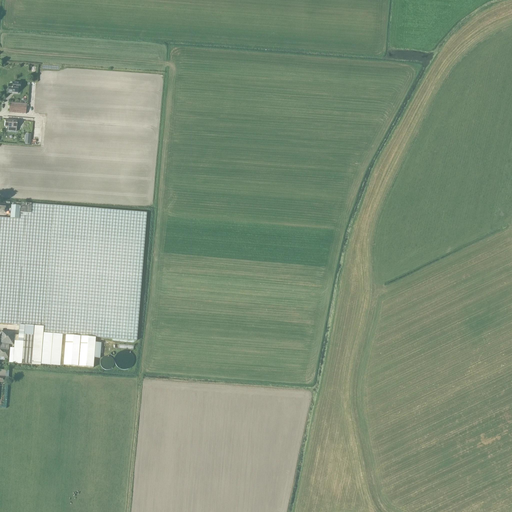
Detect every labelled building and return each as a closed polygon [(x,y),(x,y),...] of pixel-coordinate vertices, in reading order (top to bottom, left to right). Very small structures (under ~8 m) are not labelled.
[(8,84),(8,92),(18,93),(18,90),(20,90),(21,82),(13,82),(13,85),(8,84)] [(10,102),(9,113),(26,114),(27,103),(10,102)] [(6,120),(6,128),(16,128),(17,121),(6,120)] [(0,204),(0,212),(5,213),(6,207),(9,207),(11,207),(11,203),(6,202),(6,205),(0,204)] [(14,335),(13,341),(15,341),(14,363),(41,365),(41,366),(45,366),(45,365),(74,368),(84,368),(87,368),(93,369),(96,337),(137,341),(149,220),(150,214),(31,204),(21,203),(20,219),(19,219),(10,218),(0,217),(0,323),(19,325),(18,335),(14,335)] [(11,206),(10,218),(19,219),(20,207),(11,206)] [(0,348),(0,347),(0,356),(4,357),(4,358),(7,359),(7,358),(8,345),(12,346),(13,341),(14,335),(14,333),(1,331),(0,348)] [(133,360),(132,358),(132,356),(131,355),(130,353),(129,352),(127,351),(126,351),(123,350),(122,350),(120,351),(118,352),(117,353),(115,354),(115,356),(114,358),(114,360),(114,361),(114,363),(115,365),(116,366),(118,367),(119,368),(121,369),(123,369),(125,369),(126,369),(128,368),(129,367),(131,365),(132,364),(132,362),(133,360)] [(113,363),(113,361),(113,360),(112,359),(111,357),(110,357),(109,356),(106,355),(105,356),(104,356),(102,357),(101,357),(100,358),(99,360),(99,361),(99,362),(99,364),(99,365),(100,366),(101,367),(101,368),(103,369),(105,370),(107,370),(108,369),(110,369),(111,368),(112,367),(112,365),(113,364),(113,363)]
